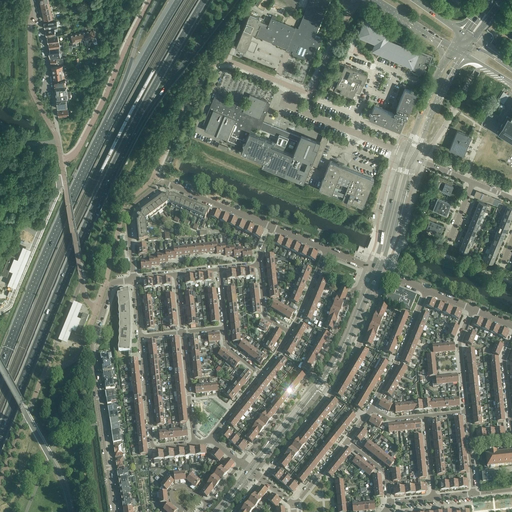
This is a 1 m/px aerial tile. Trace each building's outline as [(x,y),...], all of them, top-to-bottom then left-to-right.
[(313,59),(322,39),(315,36),(325,12),(329,0),(309,0),(298,29),(271,18),(268,25),(258,20),(259,17),(249,13),(236,47),(245,51),(252,34),(256,36),(287,48),(288,47),(292,48),(291,50),(293,51),(292,52),(293,55),(304,59),(306,58),(307,57),(313,59)] [(415,52),(386,40),(387,38),(390,32),(365,21),(359,36),(377,43),(376,44),(373,50),(410,65),(410,66),(411,67),(410,69),(411,69),(412,69),(416,71),(415,73),(421,75),(421,73),(424,74),(426,70),(424,69),(426,64),(425,63),(427,56),(416,51),(415,52)] [(56,34),(55,30),(57,30),(57,28),(54,28),(45,31),(47,36),(56,34)] [(97,41),(94,29),(86,31),(88,39),(92,38),(93,42),(97,41)] [(88,39),(86,31),(78,33),(80,41),(84,40),(85,44),(88,43),(88,39)] [(80,41),(78,33),(70,35),(73,47),(76,46),(76,42),(80,41)] [(59,57),(58,51),(60,51),(59,46),(50,48),(50,51),(49,51),(50,58),(59,57)] [(65,70),(64,64),(62,64),(62,65),(52,66),(53,72),(65,70)] [(360,94),(368,75),(367,74),(345,65),(344,66),(340,64),(339,66),(340,66),(339,68),(339,69),(338,71),(339,71),(338,74),(341,75),(339,79),(336,78),(335,80),(334,81),(333,83),(332,85),(331,86),(330,86),(330,87),(335,89),(334,90),(353,98),(355,92),(356,92),(359,94),(360,94)] [(68,98),(67,91),(67,87),(56,88),(55,88),(57,100),(68,98)] [(405,88),(398,104),(399,105),(398,107),(397,110),(396,110),(395,110),(394,110),(394,111),(394,112),(395,113),(395,114),(374,106),(372,111),(371,113),(369,118),(400,131),(403,123),(402,122),(403,120),(404,117),(405,117),(406,117),(407,117),(407,116),(407,115),(407,114),(406,114),(407,113),(409,114),(417,93),(413,91),(410,90),(409,90),(405,88)] [(504,104),(509,94),(503,91),(498,100),(504,104)] [(262,165),(303,182),(311,164),(320,141),(301,134),(300,137),(298,141),(293,154),(284,150),(274,146),(270,145),(272,141),(250,132),(252,126),(258,128),(260,123),(263,122),(269,107),(270,105),(266,103),(267,101),(250,94),(245,106),(215,94),(203,123),(207,125),(205,130),(221,137),(227,139),(226,142),(243,149),(241,153),(263,162),(262,165)] [(67,107),(66,100),(56,101),(58,109),(67,107)] [(507,116),(497,132),(511,141),(511,108),(511,109),(511,114),(510,118),(507,116)] [(298,141),(300,137),(263,122),(260,123),(258,128),(278,136),(274,146),(284,150),(289,137),(298,141)] [(464,155),(470,139),(472,136),(469,135),(457,130),(449,150),(464,155)] [(486,137),(491,141),(494,136),(488,132),(486,137)] [(329,136),(323,134),(320,141),(311,164),(317,167),(329,136)] [(346,148),(345,141),(341,141),(341,139),(337,140),(337,138),(333,138),(334,145),(337,145),(338,147),(341,146),(342,148),(346,148)] [(228,147),(219,144),(217,149),(226,152),(228,147)] [(362,207),(374,179),(342,166),(343,164),(340,162),(339,165),(330,161),(326,171),(325,175),(323,175),(322,178),(323,179),(319,189),(347,200),(346,202),(349,204),(350,202),(362,207)] [(453,186),(452,185),(453,182),(438,176),(437,181),(444,184),(442,191),(450,194),(453,187),(453,186)] [(176,196),(173,195),(172,196),(169,196),(169,195),(169,194),(168,194),(167,194),(166,194),(166,195),(166,197),(163,197),(163,196),(160,198),(166,205),(168,203),(169,203),(172,205),(176,196)] [(181,198),(180,198),(179,198),(179,196),(176,195),(176,196),(172,205),(171,206),(176,208),(181,198)] [(159,197),(156,199),(158,200),(156,201),(162,210),(167,207),(166,205),(160,198),(159,197)] [(186,199),(183,197),(182,199),(181,199),(181,198),(176,208),(181,210),(186,199)] [(448,216),(452,204),(437,198),(433,209),(448,216)] [(190,202),(189,202),(188,202),(189,200),(186,199),(181,210),(186,212),(190,202)] [(156,201),(155,202),(154,202),(153,201),(151,203),(158,213),(162,210),(156,201)] [(195,203),(192,201),(192,203),(190,203),(190,202),(186,212),(190,214),(195,203)] [(485,210),(486,205),(487,205),(479,201),(476,208),(484,211),(485,210)] [(151,203),(148,205),(149,206),(148,207),(154,216),(158,213),(151,203)] [(199,206),(197,206),(198,204),(195,203),(190,214),(195,216),(199,206)] [(205,207),(202,205),(201,207),(200,207),(199,206),(195,216),(200,218),(205,207)] [(148,207),(147,208),(146,208),(145,207),(142,209),(143,210),(149,218),(150,219),(154,216),(148,207)] [(208,215),(210,211),(207,210),(208,208),(205,207),(200,218),(205,220),(205,219),(207,215),(208,215)] [(482,216),(484,212),(484,211),(476,208),(474,214),(482,217),(482,216)] [(143,210),(141,212),(142,213),(140,216),(139,215),(138,215),(137,216),(137,217),(137,218),(138,218),(139,219),(138,221),(137,222),(137,224),(146,224),(146,220),(147,219),(149,218),(143,210)] [(219,221),(222,214),(218,213),(214,211),(213,210),(212,211),(212,212),(210,218),(212,219),(212,218),(219,221)] [(510,221),(511,215),(511,214),(505,212),(504,213),(502,217),(502,218),(510,221)] [(480,222),(482,218),(482,217),(474,214),(472,220),(479,223),(480,222)] [(444,225),(438,223),(439,220),(428,216),(427,218),(430,220),(427,226),(426,228),(440,233),(442,229),(443,230),(443,229),(444,229),(444,228),(443,227),(444,225)] [(235,228),(238,221),(237,220),(237,221),(231,219),(231,218),(230,218),(227,225),(235,228)] [(507,227),(510,221),(502,218),(502,219),(500,223),(500,224),(507,227)] [(477,228),(479,224),(479,223),(472,220),(469,226),(477,229),(477,228)] [(505,233),(507,227),(500,224),(499,225),(497,229),(497,230),(505,233)] [(475,234),(477,230),(477,229),(469,226),(467,232),(474,235),(475,234)] [(502,239),(505,233),(497,230),(497,231),(495,235),(495,236),(502,239)] [(472,240),(474,236),(474,235),(467,232),(464,238),(472,241),(472,240)] [(500,245),(502,239),(495,236),(494,237),(493,241),(492,242),(500,245)] [(470,246),(472,242),(472,241),(464,238),(462,244),(470,247),(470,246)] [(498,251),(500,245),(492,242),(492,243),(490,247),(490,248),(498,251)] [(467,253),(469,248),(470,247),(462,244),(459,250),(467,253)] [(18,258),(15,257),(10,269),(13,270),(7,283),(16,287),(31,249),(23,245),(18,258)] [(495,257),(498,251),(490,248),(489,249),(488,253),(487,254),(495,257)] [(10,269),(15,257),(9,254),(1,275),(6,277),(10,269)] [(492,264),(495,257),(487,254),(487,255),(485,260),(492,264)] [(129,294),(129,290),(128,289),(129,289),(128,289),(126,290),(125,289),(123,288),(122,287),(121,287),(120,287),(119,287),(118,287),(118,288),(117,288),(117,289),(116,289),(116,290),(116,291),(116,292),(116,293),(117,294),(118,295),(118,299),(119,302),(119,306),(118,306),(119,309),(120,309),(130,308),(130,304),(130,300),(129,294)] [(410,311),(417,295),(402,289),(396,287),(395,287),(394,287),(395,288),(394,290),(394,291),(393,293),(392,293),(387,292),(387,291),(386,291),(386,292),(385,293),(382,299),(404,308),(410,311)] [(343,306),(345,301),(344,301),(338,298),(337,298),(335,303),(343,306)] [(433,310),(436,303),(435,302),(435,303),(429,300),(427,299),(427,301),(425,307),(427,308),(427,307),(431,309),(431,310),(433,310)] [(276,311),(280,305),(275,302),(273,307),(272,308),(276,311)] [(72,332),(75,333),(80,321),(77,320),(82,307),(74,303),(58,341),(66,345),(72,332)] [(281,314),(285,308),(280,305),(276,311),(281,314)] [(294,306),(292,308),(291,307),(289,310),(294,313),(296,314),(298,308),(294,306)] [(285,316),(289,310),(285,308),(281,314),(285,316)] [(293,314),(294,313),(289,310),(285,316),(290,319),(291,318),(293,314)] [(337,321),(339,316),(331,313),(329,317),(329,318),(330,318),(336,320),(337,321)] [(80,337),(89,316),(83,314),(80,321),(75,333),(75,334),(80,337)] [(315,317),(313,316),(306,314),(304,319),(305,319),(306,319),(311,321),(313,322),(315,317)] [(381,322),(383,317),(384,317),(383,317),(376,314),(377,314),(376,314),(374,319),(381,322)] [(268,331),(270,327),(270,328),(270,327),(271,326),(269,325),(269,326),(266,324),(263,330),(265,331),(264,332),(266,333),(268,331)] [(304,333),(307,328),(302,326),(301,325),(298,329),(304,333)] [(375,337),(377,332),(370,328),(368,333),(368,334),(375,336),(375,337)] [(279,338),(282,333),(281,333),(276,330),(274,334),(279,338)] [(327,340),(329,336),(328,335),(323,332),(320,337),(327,340)] [(324,345),(327,340),(320,337),(318,341),(324,345)] [(321,349),(324,345),(318,341),(315,346),(321,349)] [(243,350),(247,345),(246,343),(244,342),(240,346),(239,347),(238,348),(240,349),(240,348),(243,350)] [(271,351),(274,347),(268,343),(265,348),(268,350),(270,351),(271,351)] [(246,354),(251,347),(250,346),(249,346),(247,345),(243,350),(244,351),(245,352),(245,353),(246,354)] [(319,354),(321,349),(315,346),(312,350),(319,354)] [(250,356),(254,350),(253,349),(251,347),(246,354),(247,355),(248,354),(250,356)] [(290,356),(293,351),(287,348),(285,352),(285,353),(286,353),(290,356)] [(365,357),(368,353),(362,349),(359,354),(365,357)] [(223,359),(227,353),(223,350),(223,351),(222,351),(219,355),(223,359)] [(253,359),(258,353),(257,352),(256,352),(254,350),(250,356),(252,358),(253,359)] [(316,358),(319,354),(312,350),(310,355),(316,358)] [(227,362),(231,357),(227,353),(223,359),(227,362)] [(257,362),(261,356),(260,355),(260,354),(258,353),(253,359),(254,360),(255,360),(257,362)] [(111,362),(110,359),(110,354),(101,356),(101,360),(102,360),(102,364),(111,362)] [(263,354),(261,356),(257,362),(261,365),(262,364),(265,360),(265,361),(268,357),(263,354)] [(363,362),(365,357),(359,354),(357,358),(363,362)] [(313,363),(316,358),(310,355),(307,359),(313,363)] [(231,365),(235,360),(231,357),(227,362),(225,364),(229,367),(231,365)] [(286,362),(283,359),(282,359),(281,358),(278,362),(283,366),(286,362)] [(360,366),(363,362),(357,358),(354,363),(360,366)] [(310,367),(313,363),(307,359),(304,364),(310,367)] [(239,364),(240,363),(235,360),(231,365),(229,367),(233,370),(235,368),(235,369),(239,364)] [(385,369),(388,364),(382,361),(379,365),(385,369)] [(112,370),(111,366),(111,362),(102,364),(103,367),(102,367),(103,372),(104,372),(107,371),(112,370)] [(283,366),(278,362),(275,366),(280,371),(283,366)] [(357,371),(360,366),(354,363),(351,367),(357,371)] [(308,372),(310,367),(304,364),(302,368),(306,371),(308,372)] [(280,371),(275,366),(271,370),(277,375),(280,371)] [(404,374),(407,369),(401,366),(398,370),(404,374)] [(355,375),(357,371),(351,367),(349,372),(355,375)] [(277,375),(271,370),(268,375),(273,379),(277,375)] [(401,379),(404,374),(398,370),(395,375),(401,379)] [(251,375),(246,371),(243,375),(248,380),(252,376),(251,375)] [(305,377),(303,376),(299,372),(296,377),(301,381),(305,377)] [(352,380),(355,375),(349,372),(346,376),(352,380)] [(114,381),(113,380),(112,373),(107,374),(104,374),(103,374),(103,375),(103,376),(103,378),(104,379),(105,379),(105,382),(114,381)] [(248,380),(243,375),(240,379),(245,384),(248,380)] [(273,379),(268,375),(265,379),(270,383),(273,379)] [(399,383),(401,379),(395,375),(393,380),(399,383)] [(349,384),(352,380),(346,376),(343,381),(349,384)] [(301,381),(296,377),(292,381),(298,385),(301,381)] [(245,384),(240,379),(236,384),(242,388),(245,384)] [(270,383),(265,379),(261,383),(267,387),(270,383)] [(396,388),(399,383),(393,380),(390,384),(396,388)] [(115,389),(114,381),(105,382),(106,385),(105,385),(105,386),(104,387),(105,389),(106,390),(111,390),(115,389)] [(298,385),(292,381),(289,385),(295,389),(298,385)] [(347,389),(349,384),(343,381),(341,385),(347,389)] [(267,387),(261,383),(258,387),(263,391),(267,387)] [(242,388),(236,384),(233,388),(239,392),(242,388)] [(393,392),(396,388),(390,384),(387,389),(393,392)] [(295,389),(289,385),(286,389),(291,393),(295,389)] [(344,393),(347,389),(341,385),(338,390),(344,393)] [(263,391),(258,387),(255,391),(260,395),(263,391)] [(239,392),(233,388),(230,392),(235,396),(239,392)] [(291,393),(286,389),(283,393),(288,397),(291,393)] [(391,397),(393,392),(387,389),(385,393),(391,397)] [(235,396),(230,392),(227,390),(224,394),(226,396),(231,399),(231,400),(232,400),(235,396)] [(341,398),(344,393),(338,390),(335,394),(341,398)] [(260,395),(255,391),(252,395),(257,399),(260,395)] [(288,397),(283,393),(279,397),(285,402),(288,397)] [(257,399),(252,395),(248,399),(254,403),(257,399)] [(285,402),(279,397),(276,401),(282,406),(285,402)] [(254,403),(248,399),(245,403),(250,407),(254,403)] [(337,403),(333,400),(332,399),(329,403),(334,407),(337,403)] [(384,409),(387,403),(383,400),(379,406),(384,409)] [(282,406),(276,401),(273,405),(278,410),(282,406)] [(361,410),(364,405),(358,402),(355,406),(361,410)] [(250,407),(245,403),(242,407),(247,412),(250,407)] [(334,407),(329,403),(325,407),(331,411),(334,407)] [(389,412),(392,406),(387,403),(384,409),(389,412)] [(278,410),(273,405),(269,409),(275,414),(278,410)] [(247,412),(242,407),(238,411),(244,416),(247,412)] [(331,411),(325,407),(322,411),(327,415),(331,411)] [(269,409),(266,413),(272,418),(275,414),(269,409)] [(244,416),(238,411),(235,415),(240,420),(244,416)] [(327,415),(322,411),(319,415),(324,420),(327,415)] [(272,418),(266,413),(262,417),(269,422),(272,418)] [(352,422),(355,417),(350,413),(347,417),(352,422)] [(240,420),(235,415),(232,420),(237,424),(240,420)] [(324,420),(319,415),(315,419),(321,424),(324,420)] [(208,422),(212,426),(216,421),(212,417),(208,422)] [(269,422),(262,417),(259,421),(266,426),(269,422)] [(352,422),(347,417),(343,421),(349,426),(352,422)] [(374,426),(378,419),(373,417),(369,423),(374,426)] [(321,424),(315,419),(312,423),(318,428),(321,424)] [(379,428),(382,422),(378,419),(374,426),(379,428)] [(234,428),(237,424),(232,420),(228,424),(229,424),(234,428)] [(266,426),(259,421),(256,425),(262,431),(266,426)] [(349,426),(343,421),(340,426),(345,430),(349,426)] [(318,428),(312,423),(309,427),(314,432),(318,428)] [(262,431),(256,425),(253,430),(259,434),(258,434),(259,435),(262,431)] [(345,430),(340,426),(337,430),(342,434),(345,430)] [(314,432),(309,427),(306,432),(311,436),(314,432)] [(222,436),(225,438),(229,432),(227,431),(228,431),(226,429),(222,434),(221,434),(220,435),(222,436)] [(367,433),(363,430),(361,429),(358,433),(364,438),(367,433)] [(259,434),(253,430),(250,434),(255,438),(258,434),(259,434)] [(342,434),(337,430),(334,434),(339,438),(342,434)] [(231,434),(229,432),(225,438),(227,440),(228,441),(233,435),(231,434)] [(311,436),(306,432),(302,436),(308,440),(311,436)] [(364,438),(358,433),(355,437),(360,442),(364,438)] [(255,438),(250,434),(246,438),(251,442),(252,443),(255,438)] [(339,438),(334,434),(330,438),(336,442),(339,438)] [(232,444),(236,438),(234,437),(235,436),(233,435),(228,441),(229,442),(232,444)] [(302,436),(299,440),(305,444),(308,440),(302,436)] [(235,447),(240,440),(238,439),(238,440),(236,438),(232,444),(234,446),(235,447)] [(336,442),(330,438),(327,442),(332,446),(336,442)] [(305,444),(299,440),(299,439),(295,444),(302,449),(305,444)] [(239,449),(243,444),(241,442),(242,442),(240,440),(235,447),(236,448),(239,449)] [(332,446),(327,442),(324,446),(329,450),(332,446)] [(369,452),(374,446),(369,443),(365,448),(369,452)] [(243,451),(247,446),(245,445),(243,444),(239,449),(241,452),(243,453),(243,452),(244,451),(243,451)] [(302,449),(295,444),(292,448),(298,453),(302,449)] [(329,450),(324,446),(320,450),(326,454),(329,450)] [(373,455),(378,449),(374,446),(369,452),(373,455)] [(298,453),(292,448),(289,452),(295,457),(298,453)] [(351,453),(346,448),(343,453),(348,457),(351,453)] [(377,458),(382,453),(378,449),(373,455),(377,458)] [(215,458),(219,453),(215,450),(214,450),(214,451),(211,455),(215,458)] [(326,454),(320,450),(317,454),(322,458),(326,454)] [(511,451),(511,452),(508,452),(506,452),(496,453),(496,451),(490,452),(490,455),(486,456),(487,464),(487,467),(490,467),(491,468),(494,467),(495,467),(511,464),(511,451)] [(295,457),(289,452),(285,456),(286,456),(291,461),(292,461),(295,457)] [(223,457),(223,456),(219,453),(215,458),(219,462),(221,460),(223,457)] [(348,457),(343,453),(339,457),(344,461),(348,457)] [(381,461),(386,456),(382,453),(377,458),(381,461)] [(322,458),(317,454),(314,458),(319,463),(322,458)] [(291,461),(286,456),(283,460),(288,465),(291,461)] [(386,465),(390,459),(386,456),(381,461),(386,465)] [(344,461),(339,457),(336,461),(341,465),(344,461)] [(319,463),(314,458),(311,462),(316,467),(319,463)] [(357,467),(362,461),(357,458),(353,463),(357,467)] [(390,468),(394,463),(390,459),(386,465),(390,468)] [(234,464),(228,460),(225,464),(230,469),(234,464)] [(288,465),(283,460),(279,464),(285,469),(288,465)] [(341,465),(336,461),(333,465),(338,469),(341,465)] [(361,470),(366,464),(362,461),(357,467),(361,470)] [(316,467),(311,462),(307,467),(313,471),(316,467)] [(230,469),(225,464),(222,468),(221,468),(227,473),(230,469)] [(365,473),(370,468),(366,464),(361,470),(365,473)] [(338,469),(333,465),(329,469),(335,473),(338,469)] [(313,471),(307,467),(304,471),(309,475),(313,471)] [(227,473),(221,468),(222,468),(221,468),(218,472),(224,477),(227,473)] [(370,477),(374,471),(370,468),(365,473),(370,477)] [(331,477),(335,473),(329,469),(326,473),(331,477)] [(275,479),(280,473),(278,472),(278,471),(277,470),(273,475),(272,474),(271,476),(272,477),(273,477),(275,479)] [(309,475),(304,471),(301,475),(306,479),(309,475)] [(224,477),(218,472),(215,476),(221,481),(224,477)] [(500,472),(482,474),(483,483),(501,481),(500,472)] [(279,482),(284,476),(282,474),(282,475),(280,473),(275,479),(278,481),(277,481),(279,482)] [(191,484),(196,479),(191,475),(189,478),(187,481),(191,484)] [(303,483),(306,479),(301,475),(297,479),(303,483)] [(221,481),(215,476),(211,480),(218,485),(221,481)] [(286,488),(291,481),(289,480),(285,477),(286,477),(284,476),(279,482),(280,483),(285,486),(284,487),(286,488)] [(173,482),(171,480),(168,478),(165,482),(170,487),(174,482),(173,482)] [(197,486),(200,482),(196,479),(191,484),(195,488),(197,486)] [(218,485),(211,480),(208,484),(208,485),(214,489),(214,490),(218,485)] [(468,486),(467,480),(465,481),(462,481),(460,482),(460,481),(458,481),(459,490),(460,489),(467,488),(467,489),(468,488),(468,486)] [(290,490),(294,484),(292,483),(293,483),(291,481),(286,488),(287,489),(287,488),(290,490)] [(170,487),(165,482),(161,486),(164,489),(166,491),(167,491),(170,487)] [(294,492),(298,487),(296,485),(296,486),(294,484),(290,490),(292,492),(292,493),(293,494),(295,492),(294,492)] [(214,489),(208,485),(205,489),(211,493),(214,489)] [(267,491),(266,490),(262,487),(258,491),(264,496),(267,491)] [(211,493),(205,489),(202,493),(207,498),(211,493)] [(264,496),(258,491),(255,495),(261,500),(264,496)] [(261,500),(255,495),(251,499),(258,504),(261,500)] [(272,504),(276,499),(272,495),(268,501),(272,504)] [(258,504),(251,499),(248,503),(254,508),(258,504)] [(279,503),(280,502),(276,499),(272,504),(276,507),(279,503)] [(251,511),(254,508),(248,503),(245,507),(250,511),(251,511)]
